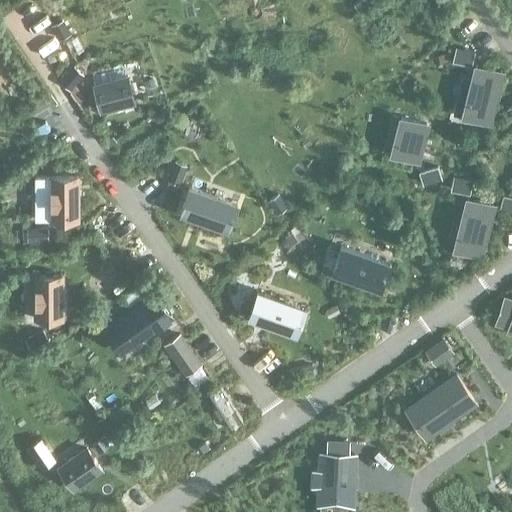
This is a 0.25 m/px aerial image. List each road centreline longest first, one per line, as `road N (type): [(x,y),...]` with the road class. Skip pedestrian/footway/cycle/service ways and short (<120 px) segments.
road 1 (residential): [(281,425),(42,89)]
road 2 (residential): [(281,425),(454,306)]
road 3 (residential): [(152,511),(281,425)]
road 4 (residential): [(511,408),(418,481),(417,511)]
